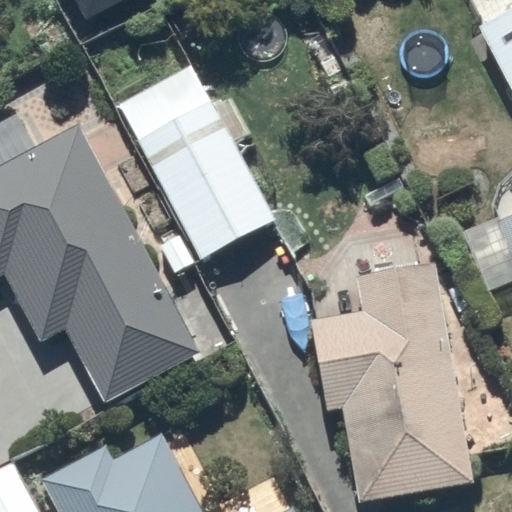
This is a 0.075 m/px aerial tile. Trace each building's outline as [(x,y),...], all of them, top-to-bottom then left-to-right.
[(77,0),(86,15),(115,0),(77,0)] [(511,6),(479,25),(511,85),(511,6)] [(192,63),(120,103),(186,231),(162,243),(177,272),(276,220),(236,143),(252,135),(231,94),(213,103),(192,63)] [(199,350),(78,122),(0,163),(0,273),(5,271),(41,340),(66,327),(105,400),(199,350)] [(511,213),(496,220),(511,257),(511,213)] [(475,480),(435,261),(357,275),(359,287),(314,296),(318,317),(311,318),(328,409),(342,407),(359,501),(475,480)] [(105,445),(41,479),(59,511),(294,511),(291,506),(280,511),(204,511),(161,432),(112,459),(105,445)] [(0,511),(39,511),(14,461),(0,467),(0,511)]
